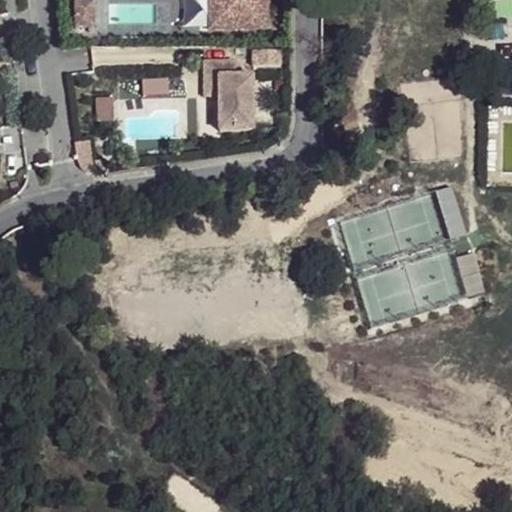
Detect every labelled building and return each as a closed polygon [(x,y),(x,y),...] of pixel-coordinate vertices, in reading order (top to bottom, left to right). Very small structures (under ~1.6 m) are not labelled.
[(212,0),(213,36),(288,35),(287,0),(212,0)] [(97,29),(97,3),(77,3),(77,29),(97,29)] [(283,67),(283,53),(257,53),(257,67),(283,67)] [(257,130),(257,78),(239,78),(239,63),(208,63),(208,79),(223,79),(223,96),(223,130),(257,130)] [(223,96),(223,79),(208,79),(208,96),(223,96)] [(108,107),(93,109),(96,136),(111,134),(108,107)] [(107,175),(106,165),(96,167),(97,177),(107,175)]
